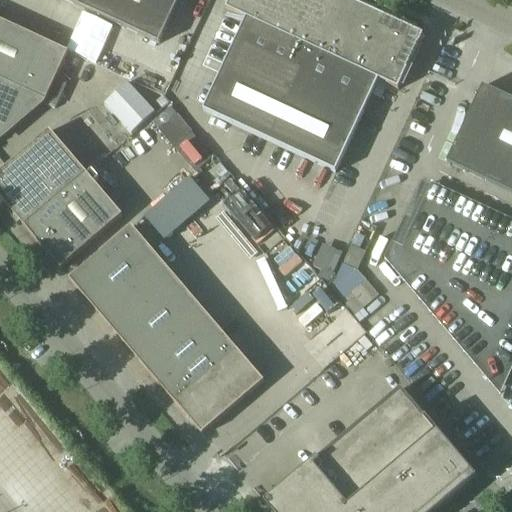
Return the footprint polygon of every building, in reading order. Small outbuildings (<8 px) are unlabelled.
[(60,0),(160,45),(180,0),(60,0)] [(336,174),(360,124),(293,93),(335,3),(328,0),(231,0),(227,11),(246,20),(203,112),(336,174)] [(335,3),(293,93),(360,124),(379,82),(399,91),(424,36),(350,2),(347,9),(335,3)] [(46,103),(69,53),(0,21),(0,80),(23,92),(46,103)] [(0,80),(0,111),(23,92),(0,80)] [(511,100),(483,87),(447,164),(511,194),(511,100)] [(22,224),(25,228),(87,175),(50,132),(0,174),(0,199),(12,214),(10,215),(19,225),(17,226),(18,227),(22,224)] [(63,270),(124,218),(87,175),(25,228),(49,256),(47,258),(48,259),(50,257),(62,271),(63,270)] [(204,435),(265,383),(132,228),(71,280),(70,281),(203,437),(204,436),(204,435)] [(351,247),(342,265),(357,272),(365,253),(351,247)] [(342,301),(366,282),(357,272),(342,265),(332,289),(342,301)] [(366,282),(342,301),(355,317),(379,297),(366,282)] [(476,481),(477,480),(401,390),(400,391),(401,393),(268,506),(267,504),(265,505),(270,511),(436,511),(474,480),(476,481)]
